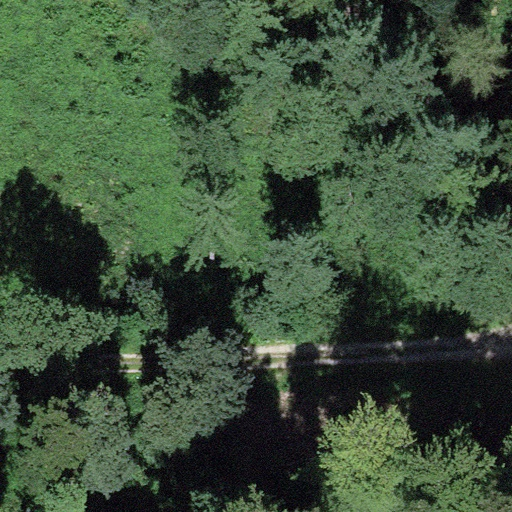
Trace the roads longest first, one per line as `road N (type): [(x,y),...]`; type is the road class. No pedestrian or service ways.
road 1 (track): [(0,385),(511,377)]
road 2 (track): [(511,205),(348,0)]
